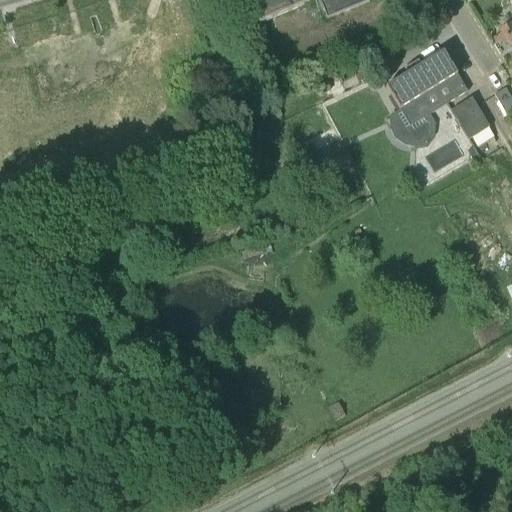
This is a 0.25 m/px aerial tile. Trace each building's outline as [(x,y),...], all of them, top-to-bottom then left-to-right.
[(249,0),(254,13),(239,19),(244,31),(319,0),(326,20),(368,3),(366,0),(249,0)] [(504,38),(511,33),(511,25),(511,24),(499,31),(504,38)] [(466,93),(442,54),(420,68),(417,62),(401,73),(404,78),(386,89),(399,111),(389,118),(390,130),(395,140),(404,147),(415,149),(427,147),(434,137),(435,125),(429,116),(466,93)] [(365,79),(363,73),(355,75),(357,81),(365,79)] [(330,91),(327,83),(318,86),(321,95),(330,91)] [(504,118),(511,113),(511,102),(505,90),(492,97),(504,118)] [(281,116),(273,97),(264,100),(271,120),(281,116)] [(467,142),(488,129),(470,100),(449,113),(467,142)] [(322,172),(313,144),(291,151),(300,179),(322,172)] [(319,202),(310,205),(315,220),(324,217),(319,202)] [(461,250),(449,258),(456,269),(468,262),(461,250)]
